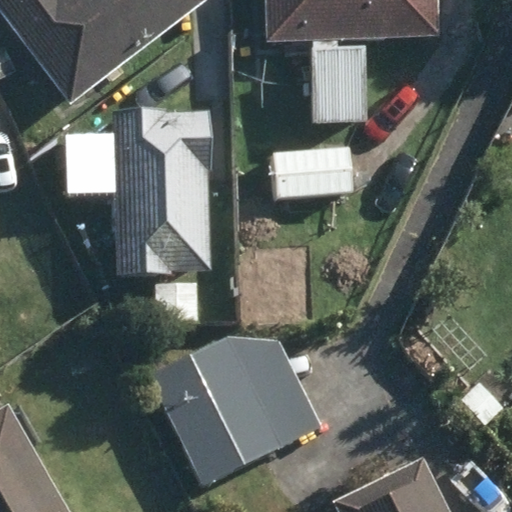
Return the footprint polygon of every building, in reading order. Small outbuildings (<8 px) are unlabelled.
[(0,0),(0,15),(73,110),(206,7),(200,0),(0,0)] [(266,0),(268,48),(441,43),(439,0),(266,0)] [(352,48),(299,50),(303,129),(356,126),(352,48)] [(0,55),(0,84),(17,76),(5,52),(0,55)] [(115,121),(118,278),(211,276),(209,119),(115,121)] [(280,243),(358,237),(355,197),(352,154),(275,161),(278,202),(280,243)] [(148,383),(204,494),(324,435),(280,347),(230,343),(148,383)] [(511,367),(503,376),(511,385),(511,367)] [(0,417),(0,511),(65,511),(8,414),(0,417)] [(446,511),(424,468),(338,511),(446,511)]
